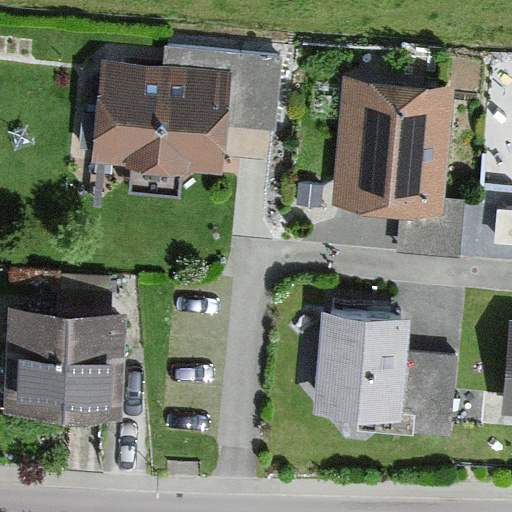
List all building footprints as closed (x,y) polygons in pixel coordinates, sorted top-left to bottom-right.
[(164,64),(102,58),(93,161),(222,172),(227,124),(279,129),(286,57),(166,47),(164,64)] [(440,212),(451,85),(343,75),(332,203),(440,212)] [(499,232),(511,234),(511,200),(504,199),(499,232)] [(120,299),(9,297),(8,403),(119,404),(120,299)] [(400,412),(409,308),(328,301),(320,405),(400,412)] [(511,321),(503,406),(511,407),(511,321)]
